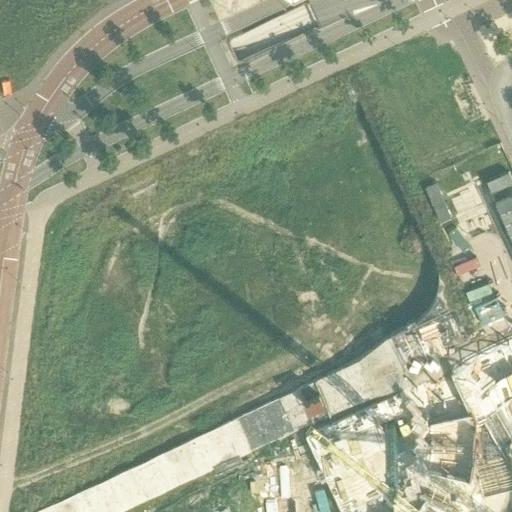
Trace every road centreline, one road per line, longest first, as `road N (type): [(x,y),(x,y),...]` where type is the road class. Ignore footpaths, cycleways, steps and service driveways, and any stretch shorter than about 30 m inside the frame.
road 1 (tertiary): [(0,199),(85,147),(387,0)]
road 2 (secondary): [(340,0),(511,363)]
road 3 (tertiary): [(283,0),(138,67),(0,154)]
road 4 (secondary): [(511,285),(376,0)]
road 5 (motorway): [(454,0),(511,118)]
